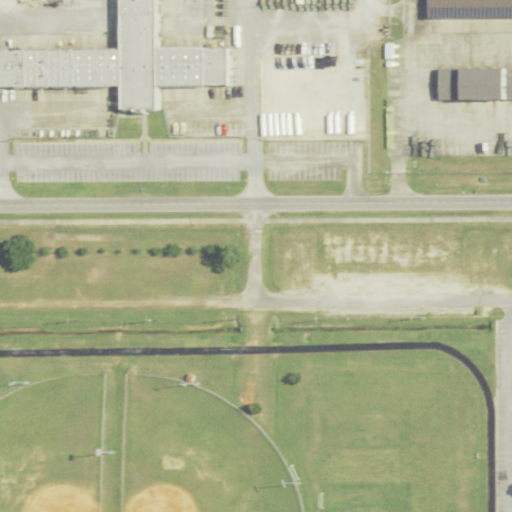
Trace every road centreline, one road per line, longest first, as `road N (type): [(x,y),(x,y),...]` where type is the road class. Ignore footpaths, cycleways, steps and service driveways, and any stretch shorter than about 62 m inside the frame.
road 1 (residential): [(511,201),(0,205)]
road 2 (residential): [(511,300),(0,303)]
